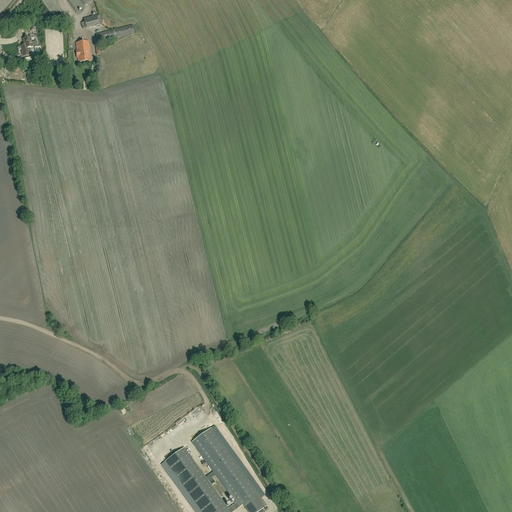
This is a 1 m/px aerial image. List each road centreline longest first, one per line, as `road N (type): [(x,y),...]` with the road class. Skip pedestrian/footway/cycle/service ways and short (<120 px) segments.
road 1 (track): [(0,319),(95,352),(135,383),(189,375),(209,408),(207,422)]
road 2 (track): [(179,371),(200,369),(288,511)]
